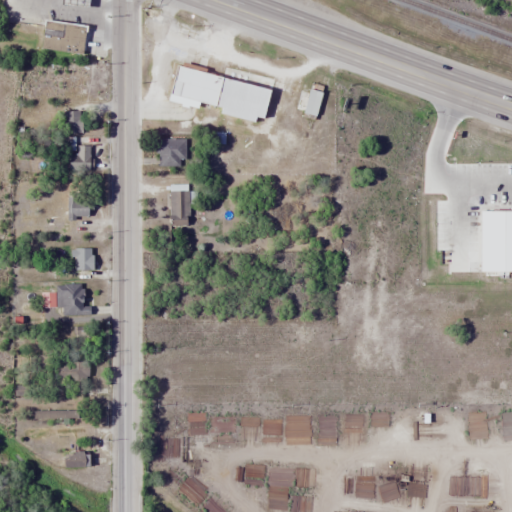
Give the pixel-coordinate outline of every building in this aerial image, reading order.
[(37,48),(79,54),(83,25),(41,19),(37,48)] [(313,116),(320,92),(304,88),(301,98),(297,97),(293,110),(313,116)] [(79,109),(58,110),(58,132),(80,132),(79,109)] [(183,138),(155,138),(155,166),(183,166),(183,138)] [(167,220),(187,220),(187,190),(167,190),(167,220)] [(46,219),(46,236),(64,236),(65,218),(88,218),(88,193),(63,193),(63,219),(46,219)] [(90,269),(90,248),(71,248),(71,269),(90,269)] [(80,304),(80,284),(54,284),(54,296),(60,296),(60,315),(87,315),(87,304),(80,304)]
